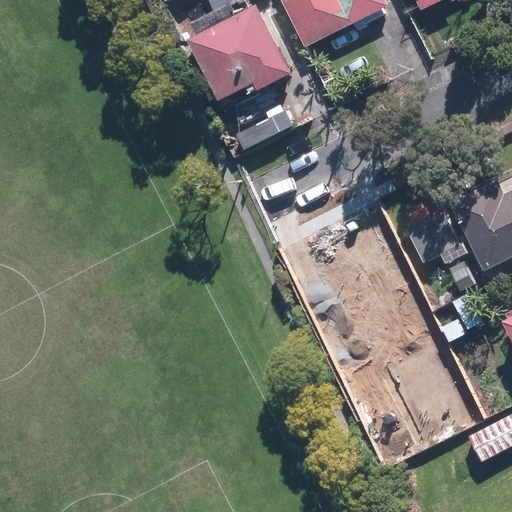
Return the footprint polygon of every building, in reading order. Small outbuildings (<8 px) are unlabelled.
[(221,6),(217,0),(170,0),(182,25),(221,6)] [(289,0),(312,46),(396,4),(393,0),(289,0)] [(421,0),(426,9),(444,0),(421,0)] [(266,4),(196,38),(227,101),(263,84),(266,90),(300,74),(266,4)] [(236,129),(273,113),(264,94),(228,109),(236,129)] [(456,199),(489,267),(511,256),(511,187),(510,188),(504,175),(456,199)] [(412,228),(428,262),(465,244),(449,210),(412,228)] [(329,277),(374,366),(377,364),(388,384),(426,365),(416,346),(420,344),(392,290),(411,280),(393,245),(329,277)] [(458,299),(472,328),(487,321),(473,292),(458,299)] [(465,316),(446,325),(453,340),(472,331),(465,316)] [(455,350),(445,331),(432,337),(442,357),(455,350)] [(511,447),(511,414),(474,434),(487,460),(511,447)]
